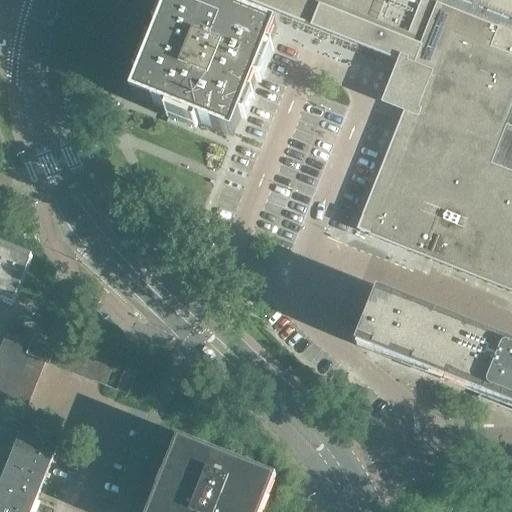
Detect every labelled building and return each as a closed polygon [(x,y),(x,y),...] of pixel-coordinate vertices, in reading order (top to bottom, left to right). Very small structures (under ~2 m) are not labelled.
[(269,50),(277,31),(199,0),(172,0),(168,10),(164,9),(155,30),(159,32),(154,47),(149,45),(136,78),(140,80),(132,100),(168,114),(166,118),(196,130),(198,126),(233,140),(241,120),(246,122),(254,100),(250,98),(256,83),(260,85),(273,52),(269,50)] [(511,0),(306,0),(320,5),(320,6),(322,7),(322,5),(341,13),(346,0),(484,0),(511,11),(511,0)] [(439,5),(425,0),(369,0),(361,22),(362,22),(362,21),(381,29),(400,37),(400,38),(401,38),(422,47),(440,54),(457,13),(439,5)] [(511,142),(510,138),(505,126),(511,108),(511,34),(457,13),(440,54),(441,54),(434,72),(433,72),(432,74),(433,74),(426,93),(425,92),(425,93),(418,91),(414,101),(411,110),(417,112),(416,114),(417,114),(410,133),(409,133),(409,134),(402,153),(401,152),(400,154),(401,154),(394,173),(393,173),(393,174),(386,193),(385,192),(384,195),(385,195),(378,214),(377,214),(369,234),(369,233),(368,235),(369,235),(370,235),(408,250),(408,251),(409,251),(448,266),(448,267),(450,267),(488,282),(488,283),(490,283),(511,291),(511,142)] [(31,263),(33,258),(0,244),(0,297),(0,298),(0,300),(13,306),(16,301),(31,263)] [(511,351),(376,297),(365,324),(358,341),(506,400),(511,402),(511,351)] [(11,323),(6,334),(30,343),(35,332),(11,323)] [(26,355),(30,343),(6,334),(2,345),(23,354),(26,355)] [(27,355),(49,363),(54,349),(32,341),(27,355)] [(60,369),(69,346),(58,342),(49,364),(60,369)] [(0,357),(19,365),(23,354),(2,345),(0,349),(0,357)] [(71,373),(80,350),(69,346),(60,369),(71,373)] [(82,377),(90,355),(80,350),(71,373),(82,377)] [(45,363),(26,355),(23,354),(19,365),(41,374),(45,363)] [(93,382),(102,359),(90,355),(82,377),(93,382)] [(0,370),(15,376),(19,365),(0,357),(0,370)] [(114,364),(102,359),(93,382),(105,387),(114,364)] [(36,385),(41,374),(19,365),(15,376),(36,385)] [(116,391),(122,394),(128,396),(137,373),(125,369),(116,391)] [(0,382),(10,387),(15,376),(0,370),(0,382)] [(32,396),(36,385),(15,376),(10,387),(32,396)] [(0,396),(6,399),(10,387),(0,382),(0,396)] [(27,408),(32,396),(10,387),(6,399),(27,408)] [(21,431),(14,448),(51,463),(58,445),(60,446),(60,444),(21,429),(20,430),(21,431)] [(150,511),(258,511),(272,478),(179,441),(150,511)] [(44,482),(51,463),(14,448),(7,467),(44,482)] [(0,486),(36,501),(44,482),(7,467),(0,483),(0,486)] [(0,507),(11,511),(31,511),(36,501),(0,486),(0,507)]
